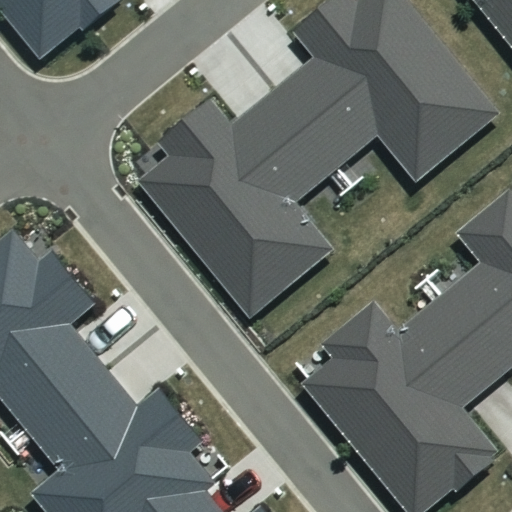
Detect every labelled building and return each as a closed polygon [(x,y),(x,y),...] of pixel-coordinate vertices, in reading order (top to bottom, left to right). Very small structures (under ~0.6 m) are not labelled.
[(0,0),(0,5),(43,58),(82,27),(86,32),(125,0),(0,0)] [(277,91),(341,169),(382,136),(420,182),(504,113),(411,0),(364,0),(362,2),(360,0),(337,0),(298,31),(319,57),(277,91)] [(511,0),(476,0),(511,43),(511,0)] [(139,183),(253,319),(338,249),(300,203),(341,169),(277,91),(236,124),(214,99),(162,142),(173,155),(139,183)] [(439,294),(500,367),(511,357),(511,191),(460,234),(481,259),(439,294)] [(0,393),(29,430),(108,365),(75,324),(99,305),(55,251),(42,261),(18,231),(0,245),(0,393)] [(500,367),(439,294),(400,326),(380,301),(326,345),(336,356),(304,382),(410,511),(428,511),(457,489),(461,494),(501,462),(496,456),(502,452),(460,400),(500,367)] [(140,404),(108,365),(29,430),(61,470),(32,494),(46,511),(185,511),(211,491),(219,484),(193,453),(206,442),(161,387),(140,404)] [(255,511),(228,511),(211,491),(185,511),(268,511),(264,506),(255,511)]
